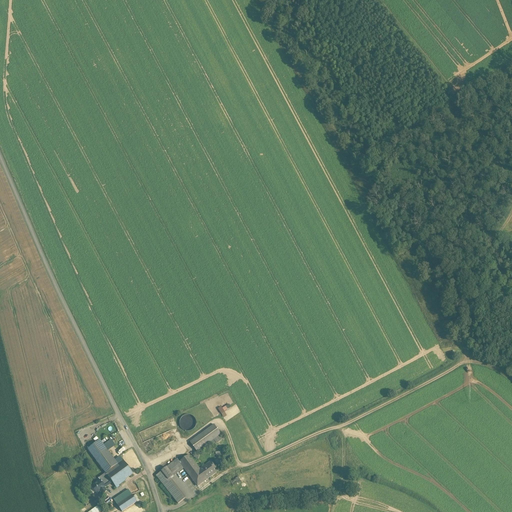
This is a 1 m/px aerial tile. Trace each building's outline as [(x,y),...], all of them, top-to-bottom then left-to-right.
[(229,404),(223,408),(221,407),(218,409),(224,418),(228,416),(225,412),(232,407),(229,404)] [(216,423),(192,441),(200,452),(224,434),(216,423)] [(103,439),(89,449),(106,472),(99,477),(101,480),(93,485),(100,494),(108,488),(107,486),(114,481),(118,487),(137,474),(127,460),(120,465),(103,439)] [(179,459),(157,476),(180,505),(191,497),(176,478),(185,471),(199,488),(221,471),(214,461),(203,470),(191,455),(182,463),(179,459)] [(116,498),(124,511),(139,501),(131,489),(116,498)]
